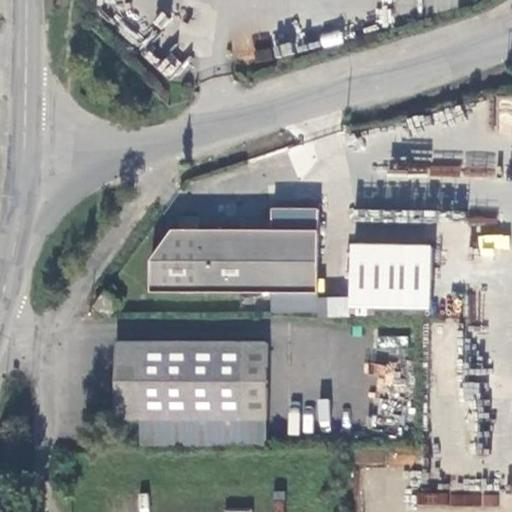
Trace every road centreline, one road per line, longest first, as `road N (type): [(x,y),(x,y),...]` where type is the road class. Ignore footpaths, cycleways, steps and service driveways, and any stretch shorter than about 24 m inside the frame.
road 1 (residential): [(23,149),(108,152),(165,141),(511,37)]
road 2 (secondary): [(25,0),(23,149)]
road 3 (secondary): [(23,149),(0,282)]
